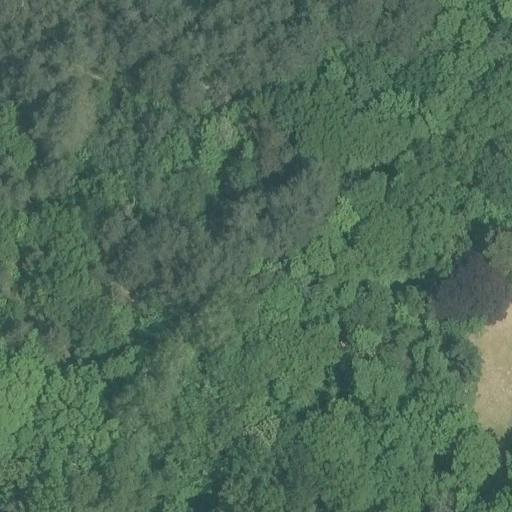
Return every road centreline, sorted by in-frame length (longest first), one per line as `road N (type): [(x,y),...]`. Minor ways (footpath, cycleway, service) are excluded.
road 1 (track): [(458,511),(410,463),(396,416),(390,338),(393,316),(445,292),(453,273),(444,187),(458,163),(489,144),(497,125),(487,107),(470,102),(416,125),(346,129),(263,99),(152,78),(146,59),(180,0)]
road 2 (track): [(19,0),(40,46),(152,78)]
